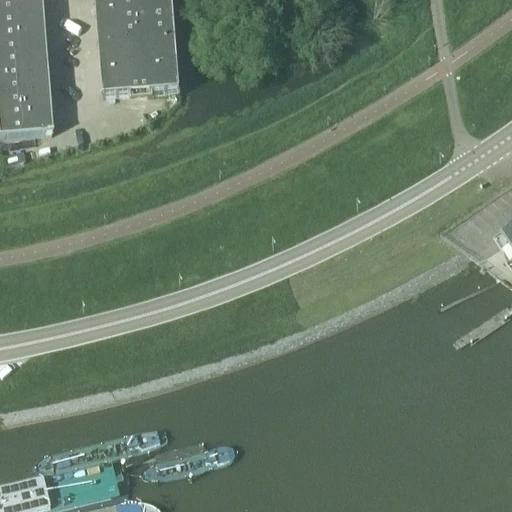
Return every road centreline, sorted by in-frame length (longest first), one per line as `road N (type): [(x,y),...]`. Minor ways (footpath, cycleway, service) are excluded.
road 1 (tertiary): [(0,350),(143,316),(270,270),(464,169)]
road 2 (unclassified): [(464,169),(434,0)]
